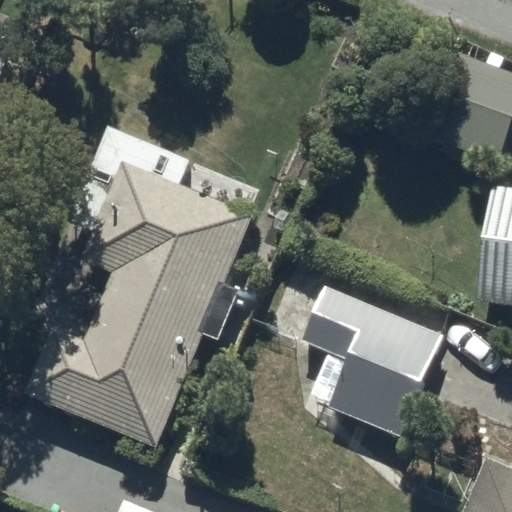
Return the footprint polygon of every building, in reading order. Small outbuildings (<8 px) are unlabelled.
[(511,119),(511,74),(445,50),(415,132),(497,162),(511,119)] [(191,163),(109,129),(69,226),(91,235),(80,263),(114,277),(86,343),(52,329),(24,396),(155,451),(203,335),(222,343),(241,295),(225,288),(255,217),(181,186),(191,163)] [(511,307),(511,189),(492,187),(477,303),(511,307)] [(443,336),(323,286),(301,340),(329,352),(312,393),(329,400),(326,406),(401,437),(443,336)] [(511,511),(511,468),(488,458),(463,511),(511,511)] [(118,511),(154,511),(125,499),(118,511)]
